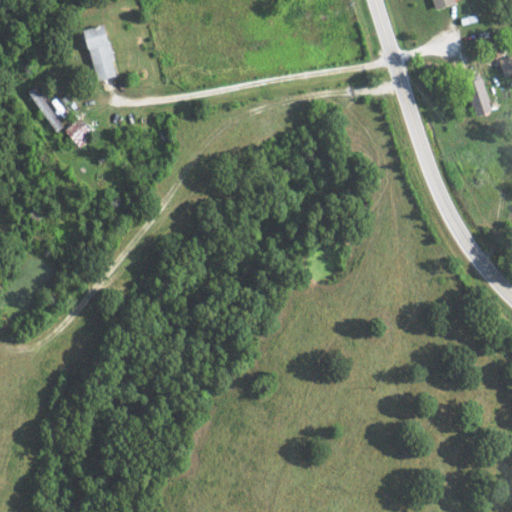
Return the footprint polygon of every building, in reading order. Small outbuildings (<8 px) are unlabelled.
[(449,4),(448,0),(426,0),(430,10),(449,4)] [(112,75),(97,24),(76,31),(91,82),(112,75)] [(500,77),(511,71),(511,63),(511,60),(510,60),(507,54),(493,61),(500,77)] [(485,112),(477,73),(460,77),(468,115),(485,112)] [(51,133),(59,127),(31,86),(22,92),(51,133)] [(85,141),(77,121),(61,127),(69,147),(85,141)]
